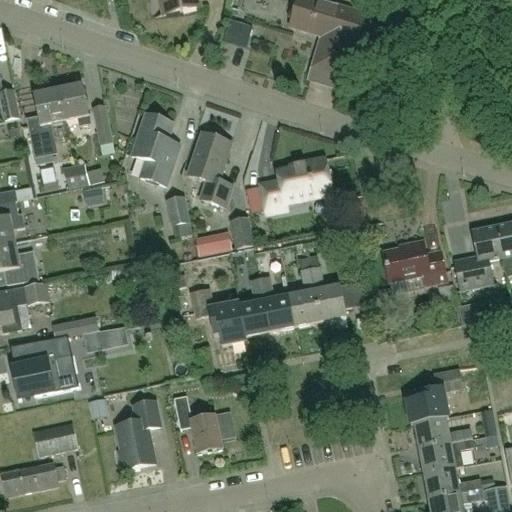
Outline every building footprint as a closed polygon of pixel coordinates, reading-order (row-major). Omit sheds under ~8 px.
[(159,0),(163,18),(200,9),(197,0),(159,0)] [(309,82),(341,91),(354,49),(356,48),(366,17),(322,4),(323,0),(301,0),(292,30),(322,39),(309,82)] [(475,79),(462,82),(464,91),(477,87),(475,79)] [(58,92),(65,124),(78,121),(80,129),(90,127),(82,87),(58,92)] [(34,97),(38,120),(27,122),(36,169),(54,165),(50,146),(56,145),(52,126),(65,124),(58,92),(34,97)] [(14,93),(0,96),(6,124),(20,121),(14,93)] [(113,145),(105,108),(93,111),(101,148),(113,145)] [(181,147),(168,143),(174,126),(146,116),(132,159),(146,164),(140,180),(166,189),(181,147)] [(231,146),(203,136),(188,178),(207,185),(202,202),(224,209),(232,188),(218,184),(231,146)] [(332,196),(325,162),(300,168),(300,172),(279,177),(281,185),(261,189),(266,216),(288,211),(286,206),(332,196)] [(85,168),(75,170),(79,190),(89,188),(85,168)] [(69,192),(79,190),(75,170),(65,172),(69,192)] [(0,196),(0,208),(17,205),(18,205),(16,193),(0,196)] [(184,200),(168,204),(174,228),(190,225),(184,200)] [(0,248),(16,246),(13,234),(26,231),(23,216),(19,217),(17,205),(0,208),(0,248)] [(248,221),(230,225),(236,253),(254,249),(248,221)] [(511,226),(497,229),(503,261),(506,280),(511,278),(511,226)] [(503,261),(497,229),(472,234),(477,260),(454,265),(460,294),(494,287),(489,263),(503,261)] [(229,236),(196,242),(199,260),(233,254),(229,236)] [(409,251),(384,256),(390,286),(424,278),(426,289),(448,285),(442,256),(426,259),(423,245),(408,248),(409,251)] [(16,246),(0,248),(0,275),(5,274),(8,288),(39,282),(33,255),(18,258),(16,246)] [(311,273),(322,325),(347,320),(341,289),(325,293),(321,271),(311,273)] [(291,299),(297,331),(322,325),(311,273),(302,275),(306,296),(291,299)] [(261,283),(272,336),(297,331),(291,299),(274,303),(270,281),(261,283)] [(244,325),(248,341),(272,336),(261,283),(251,285),(256,307),(241,310),(244,325)] [(342,289),(346,311),(365,308),(361,285),(342,289)] [(50,303),(47,287),(27,290),(0,295),(0,331),(5,331),(6,335),(23,331),(18,307),(29,305),(29,307),(50,303)] [(244,325),(241,310),(240,306),(214,312),(210,293),(191,297),(197,322),(210,320),(213,332),(244,325)] [(97,321),(53,329),(56,343),(99,334),(97,321)] [(244,325),(213,332),(214,339),(220,338),(223,349),(248,344),(248,341),(244,325)] [(47,363),(14,370),(20,401),(78,389),(68,345),(45,350),(47,363)] [(141,364),(107,370),(112,395),(145,389),(141,364)] [(436,392),(424,395),(430,425),(446,422),(449,422),(443,396),(463,392),(460,374),(434,379),(436,392)] [(430,425),(424,395),(417,396),(418,402),(406,405),(411,429),(414,428),(430,425)] [(176,403),(182,434),(194,431),(200,458),(224,453),(217,420),(203,423),(202,418),(192,420),(188,400),(176,403)] [(125,470),(125,473),(157,467),(150,432),(162,429),(157,404),(134,408),(137,425),(116,429),(121,454),(119,454),(122,470),(125,470)] [(419,453),(472,442),(470,433),(449,437),(446,422),(430,425),(414,428),(419,453)] [(73,426),(34,435),(40,458),(79,450),(73,426)] [(472,442),(419,453),(424,478),(456,472),(453,456),(474,452),(472,442)] [(54,470),(54,467),(4,478),(9,500),(59,489),(58,484),(66,482),(63,468),(54,470)] [(456,472),(424,478),(429,504),(481,493),(480,484),(459,488),(456,472)] [(509,511),(505,489),(486,493),(489,511),(509,511)] [(481,493),(429,504),(430,511),(462,511),(462,507),(483,502),(481,493)]
